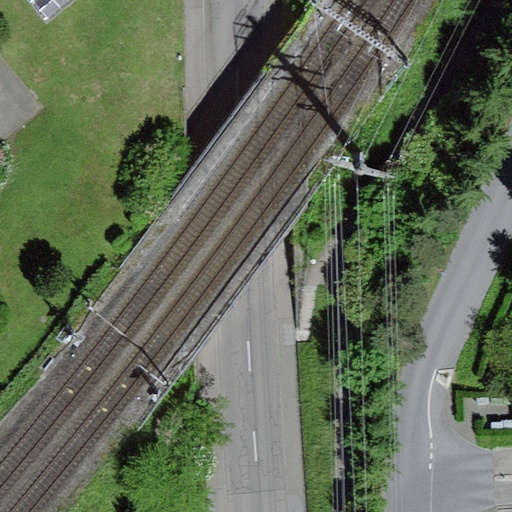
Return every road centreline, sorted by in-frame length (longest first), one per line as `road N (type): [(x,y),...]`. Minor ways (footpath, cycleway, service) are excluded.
road 1 (residential): [(237,0),(261,511)]
road 2 (residential): [(414,511),(423,398),(442,330),(511,183)]
